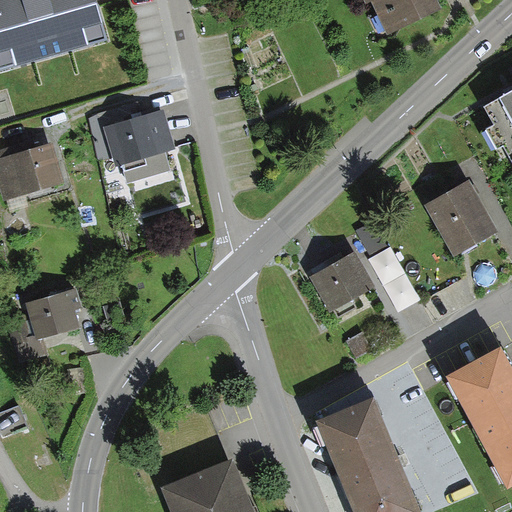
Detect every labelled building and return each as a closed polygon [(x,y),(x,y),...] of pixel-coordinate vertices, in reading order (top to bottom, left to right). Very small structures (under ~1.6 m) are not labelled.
[(97,0),(0,0),(0,73),(110,42),(97,0)] [(359,0),(364,11),(370,9),(386,43),(439,18),(435,10),(449,3),(447,0),(359,0)] [(511,83),(497,93),(499,96),(481,106),(490,123),(483,128),(494,148),(500,144),(511,164),(511,83)] [(166,146),(176,143),(165,103),(129,112),(127,105),(87,115),(99,160),(115,156),(116,160),(120,158),(125,178),(171,165),(166,146)] [(0,185),(4,202),(63,186),(53,149),(38,153),(35,143),(0,152),(0,185)] [(454,256),(499,230),(470,179),(424,205),(454,256)] [(374,221),(357,230),(371,256),(388,246),(374,221)] [(352,298),(377,284),(357,248),(311,275),(331,311),(335,309),(340,318),(358,308),(352,298)] [(37,333),(81,322),(76,304),(82,302),(76,283),(27,296),(37,333)] [(17,300),(0,305),(8,332),(12,331),(21,359),(42,353),(36,332),(27,335),(17,300)] [(373,347),(363,329),(347,338),(357,356),(373,347)] [(506,488),(511,485),(511,367),(501,347),(445,378),(506,488)] [(0,407),(0,432),(2,436),(30,424),(19,399),(0,407)] [(319,423),(355,511),(419,511),(374,401),(319,423)] [(175,511),(260,511),(233,447),(225,450),(208,408),(149,432),(166,475),(161,477),(175,511)]
